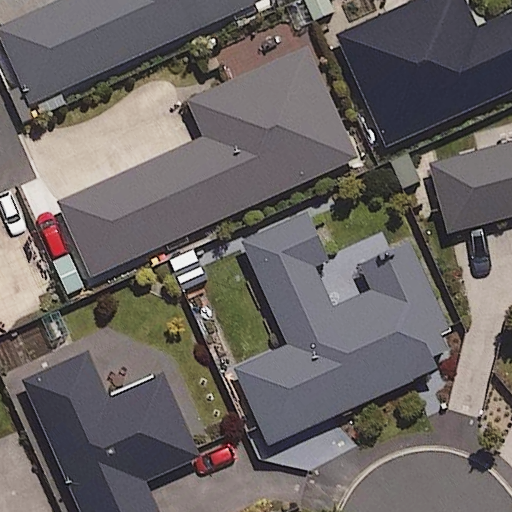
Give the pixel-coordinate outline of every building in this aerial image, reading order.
[(268,2),(267,0),(88,0),(2,39),(34,108),(268,2)] [(511,16),(481,30),(467,0),(427,0),(339,39),(388,150),(511,94),(511,16)] [(361,161),(311,51),(190,106),(206,143),(62,208),(95,282),(361,161)] [(511,144),(433,169),(455,239),(511,221),(511,144)] [(332,261),(310,212),(244,242),(291,346),(237,370),(273,449),(472,360),(420,244),(365,269),(377,295),(337,313),(316,267),(332,261)] [(111,404),(90,357),(26,386),(82,511),(158,511),(147,487),(202,463),(165,379),(111,404)]
